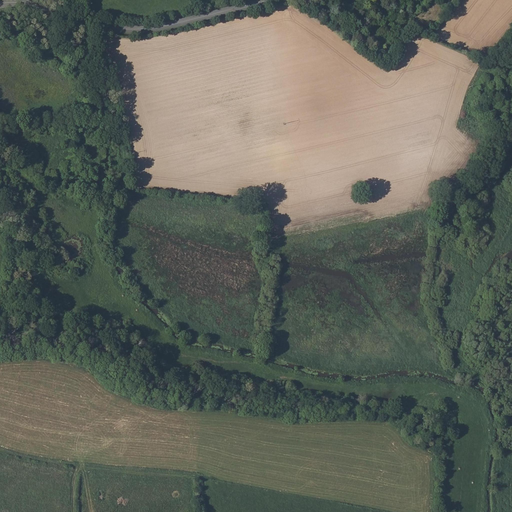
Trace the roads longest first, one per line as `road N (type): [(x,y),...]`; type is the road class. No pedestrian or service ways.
road 1 (secondary): [(0,3),(139,28),(263,0)]
road 2 (track): [(86,23),(119,187)]
